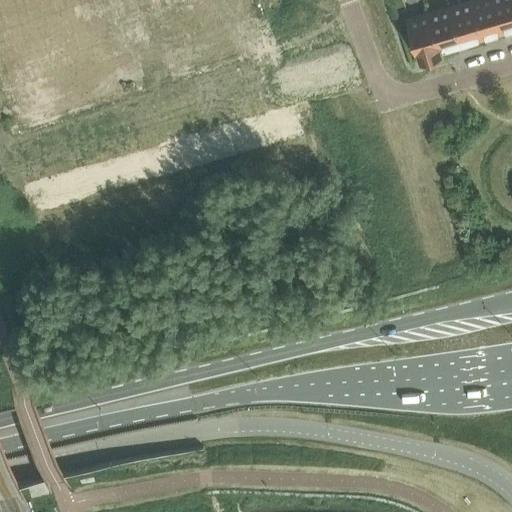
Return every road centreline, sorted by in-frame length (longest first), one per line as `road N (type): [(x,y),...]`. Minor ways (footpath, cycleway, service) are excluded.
road 1 (primary): [(511,303),(0,422)]
road 2 (primary): [(0,448),(171,409),(511,372)]
road 3 (residential): [(19,0),(76,186),(246,126),(242,96)]
road 4 (unclassified): [(511,484),(464,461),(348,436),(264,427),(200,433)]
road 5 (unclassified): [(0,476),(200,433)]
road 6 (residential): [(369,56),(391,101),(511,69)]
road 7 (residential): [(242,96),(369,56)]
